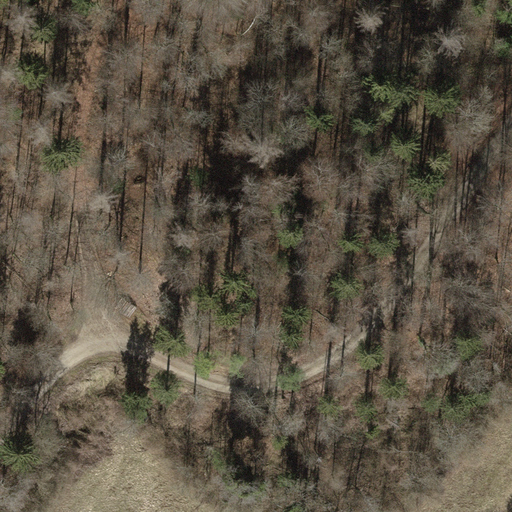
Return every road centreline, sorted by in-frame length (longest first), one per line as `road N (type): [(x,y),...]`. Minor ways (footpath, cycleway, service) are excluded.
road 1 (track): [(0,438),(62,366),(119,350),(250,385),(321,371),(511,132)]
road 2 (track): [(119,350),(77,178),(88,73),(121,0)]
